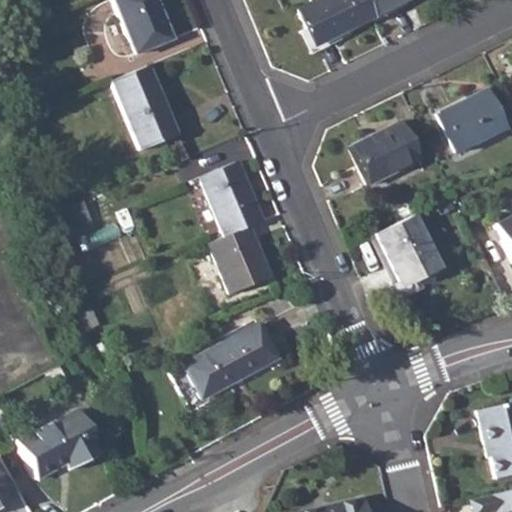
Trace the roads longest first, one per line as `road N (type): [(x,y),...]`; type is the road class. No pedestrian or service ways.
road 1 (residential): [(379,391),(267,124)]
road 2 (residential): [(267,124),(511,13)]
road 3 (residential): [(379,391),(179,494)]
road 4 (residential): [(511,339),(379,391)]
road 5 (residential): [(267,124),(218,0)]
road 6 (residential): [(409,511),(379,391)]
